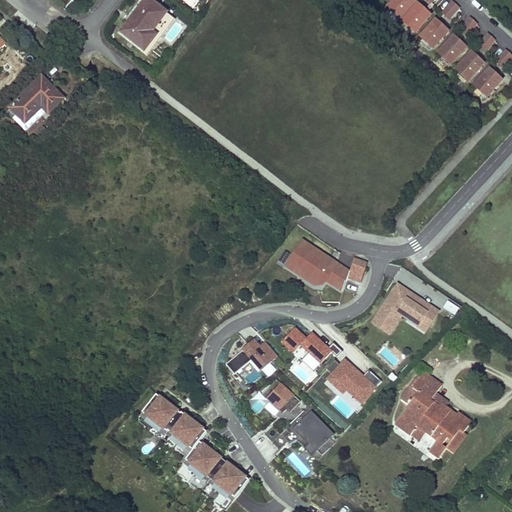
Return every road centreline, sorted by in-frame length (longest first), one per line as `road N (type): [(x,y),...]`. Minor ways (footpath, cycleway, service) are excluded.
road 1 (residential): [(307,511),(268,479),(215,399),(210,352),(231,326),(263,313),(350,311),(367,297),(382,250)]
road 2 (residential): [(382,250),(415,245),(511,142)]
